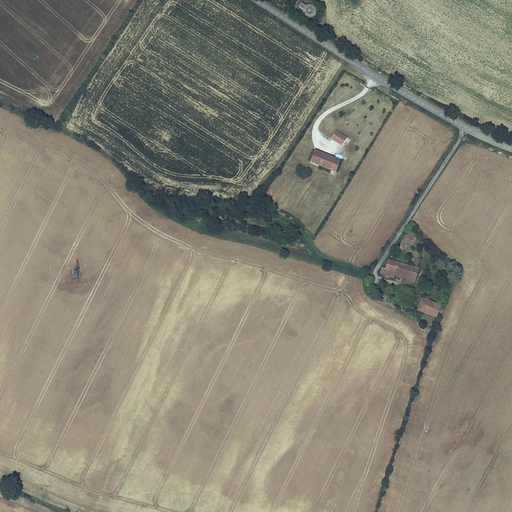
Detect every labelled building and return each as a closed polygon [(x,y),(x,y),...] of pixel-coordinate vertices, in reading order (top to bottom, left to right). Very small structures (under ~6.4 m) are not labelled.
[(302,3),(299,7),(304,10),(303,11),(303,12),(304,14),(304,15),(306,17),(307,17),(308,18),(310,18),(312,18),(313,17),(314,16),(315,15),(316,13),(316,11),(316,10),(315,8),(314,7),(313,6),(311,5),(310,5),(308,6),(306,6),(302,3)] [(341,147),(346,140),(336,132),(330,139),(341,147)] [(331,172),(336,162),(330,158),(329,159),(327,158),(327,157),(316,152),(311,163),(331,172)] [(341,164),(336,162),(331,172),(335,174),(341,164)] [(409,247),(413,237),(404,234),(400,244),(409,247)] [(406,276),(405,280),(414,284),(419,271),(388,260),(384,268),(382,268),(380,274),(394,279),(395,277),(396,273),(406,276)] [(436,318),(440,305),(422,299),(418,311),(436,318)]
